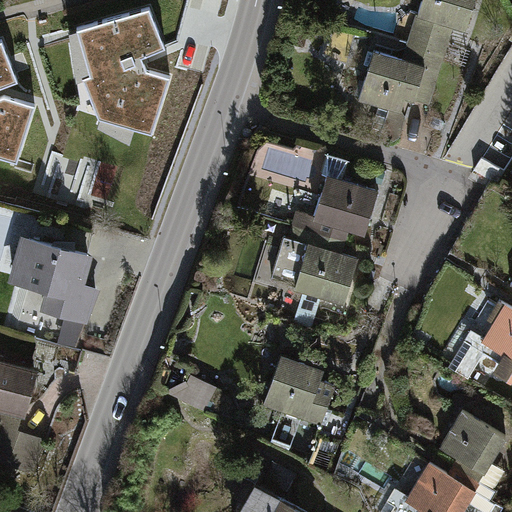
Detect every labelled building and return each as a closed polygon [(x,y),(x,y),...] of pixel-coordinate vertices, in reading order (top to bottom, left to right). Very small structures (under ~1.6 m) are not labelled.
[(427,16),(418,44),(444,53),(453,24),(466,28),(474,0),(422,0),(418,13),(427,16)] [(149,8),(80,28),(93,74),(86,77),(100,114),(151,131),(167,77),(147,71),(140,54),(163,45),(149,8)] [(0,40),(0,154),(16,160),(34,104),(5,95),(0,96),(0,84),(16,78),(1,40),(0,40)] [(429,103),(444,53),(418,44),(413,61),(375,50),(360,98),(401,110),(406,96),(429,103)] [(365,232),(378,190),(342,179),(348,160),(328,154),(323,173),(328,175),(315,216),(299,211),(295,224),(307,228),(344,239),(347,226),(365,232)] [(506,171),(482,157),(474,170),(498,184),(506,171)] [(291,237),(309,242),(305,231),(307,228),(295,224),(291,237)] [(345,299),(358,257),(340,252),(344,239),(307,228),(305,231),(309,242),(308,247),(283,240),(272,277),(305,287),(321,292),(345,299)] [(87,254),(26,236),(14,280),(45,289),(46,287),(54,289),(72,294),(67,312),(88,318),(96,289),(79,284),(87,254)] [(321,292),(305,287),(295,317),(312,323),(321,292)] [(72,294),(54,289),(49,308),(67,312),(72,294)] [(485,340),(511,356),(511,306),(507,304),(485,340)] [(282,353),(264,399),(345,429),(350,416),(327,407),(336,384),(320,379),(324,369),(282,353)] [(21,409),(24,410),(35,371),(0,361),(0,402),(5,404),(0,419),(0,458),(30,469),(41,438),(15,428),(21,409)] [(212,383),(192,374),(181,397),(201,407),(212,383)] [(490,462),(506,435),(463,409),(441,445),(462,458),(457,466),(479,479),(490,462)] [(452,474),(430,461),(410,494),(403,506),(410,510),(412,511),(460,511),(467,500),(486,511),(500,511),(504,506),(491,498),(496,489),(494,488),(479,479),(457,466),(452,474)] [(479,479),(494,488),(504,471),(490,462),(479,479)] [(263,486),(256,482),(239,511),(308,511),(283,498),(288,489),(286,488),(294,474),(276,464),(263,486)] [(403,506),(410,494),(395,485),(387,499),(395,504),(389,511),(408,511),(410,510),(403,506)]
